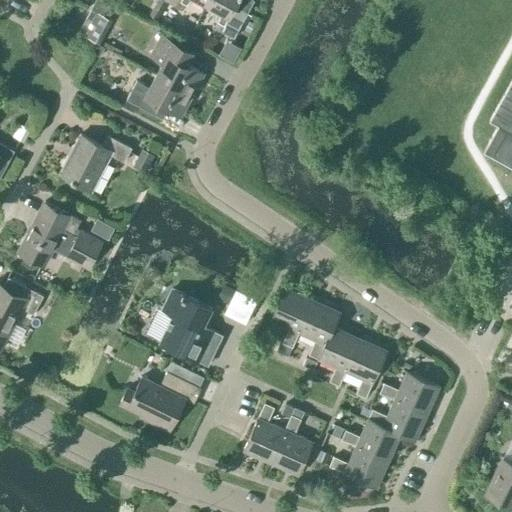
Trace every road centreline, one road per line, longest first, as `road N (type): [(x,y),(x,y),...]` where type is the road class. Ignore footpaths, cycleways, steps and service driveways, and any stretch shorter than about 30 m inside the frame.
road 1 (residential): [(428,511),(474,397),(468,364),(298,244)]
road 2 (residential): [(298,244),(213,185),(201,163),(280,0)]
road 3 (residential): [(178,483),(0,403)]
road 4 (residential): [(212,405),(298,244)]
